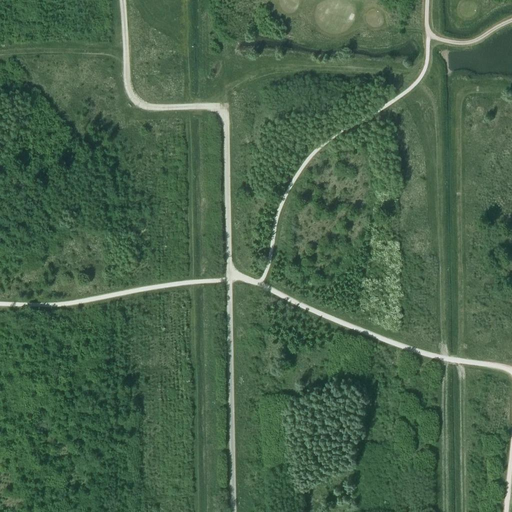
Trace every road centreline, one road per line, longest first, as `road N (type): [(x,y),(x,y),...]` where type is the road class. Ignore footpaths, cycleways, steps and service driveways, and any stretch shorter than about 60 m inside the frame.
road 1 (track): [(233,511),(225,110),(136,104),(127,89),(121,0)]
road 2 (unknown): [(0,53),(125,49)]
